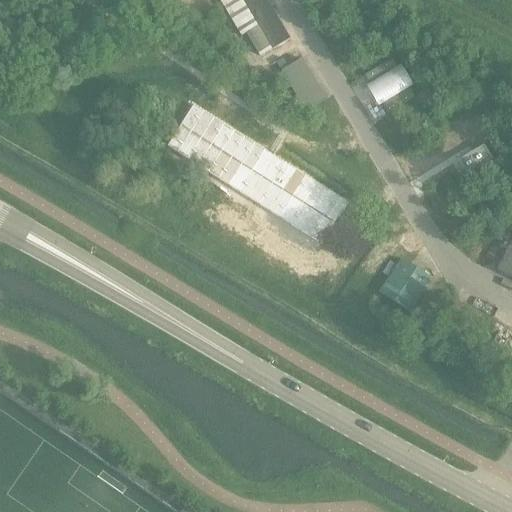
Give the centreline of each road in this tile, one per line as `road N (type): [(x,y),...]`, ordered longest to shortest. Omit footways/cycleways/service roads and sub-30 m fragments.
road 1 (tertiary): [(509,511),(0,222)]
road 2 (track): [(511,80),(447,159),(403,191)]
